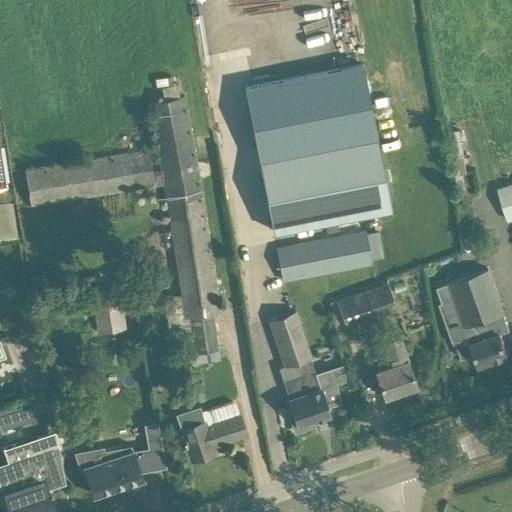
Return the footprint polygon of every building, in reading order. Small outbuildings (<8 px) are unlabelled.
[(363,61),(244,84),(259,158),(377,135),(363,61)] [(123,152),(25,167),(31,203),(149,184),(163,182),(166,197),(181,291),(182,299),(166,302),(170,331),(189,328),(187,315),(212,311),(220,309),(201,191),(184,94),(179,95),(163,98),(149,101),(162,172),(153,173),(149,148),(143,148),(123,152)] [(453,174),(468,171),(460,127),(445,130),(453,174)] [(391,205),(377,135),(259,158),(273,229),(391,205)] [(509,220),(511,218),(511,180),(497,185),(509,220)] [(0,235),(18,233),(13,199),(0,200),(0,235)] [(94,227),(92,218),(77,221),(79,231),(94,227)] [(365,227),(276,245),(283,279),(372,261),(371,257),(366,232),(365,227)] [(508,353),(506,348),(501,332),(510,329),(488,267),(437,285),(442,300),(439,301),(448,326),(447,327),(448,330),(450,330),(453,339),(469,334),(479,363),(508,353)] [(26,273),(15,275),(19,294),(29,292),(26,273)] [(337,298),(329,301),(335,328),(396,307),(387,281),(337,298)] [(98,331),(125,326),(119,285),(91,290),(98,331)] [(285,364),(311,354),(296,309),(270,318),(285,364)] [(10,335),(16,351),(38,347),(35,331),(10,335)] [(406,356),(399,334),(385,339),(392,360),(375,367),(378,375),(385,394),(417,384),(407,355),(406,356)] [(283,379),(293,410),(289,411),(295,429),(314,423),(313,418),(330,412),(327,404),(339,399),(336,381),(320,386),(314,368),(283,379)] [(200,403),(176,411),(181,426),(185,439),(191,458),(207,452),(205,446),(214,443),(246,433),(240,414),(240,413),(239,413),(235,400),(202,411),(200,403)] [(40,450),(8,460),(0,462),(0,482),(2,490),(5,499),(9,511),(28,511),(34,510),(36,510),(35,507),(40,506),(42,511),(54,507),(48,488),(47,486),(64,480),(55,429),(35,435),(40,450)] [(160,432),(147,434),(149,445),(162,442),(160,432)] [(100,459),(85,464),(84,464),(87,474),(94,493),(142,476),(136,457),(133,448),(132,448),(130,444),(105,449),(106,457),(100,459)]
